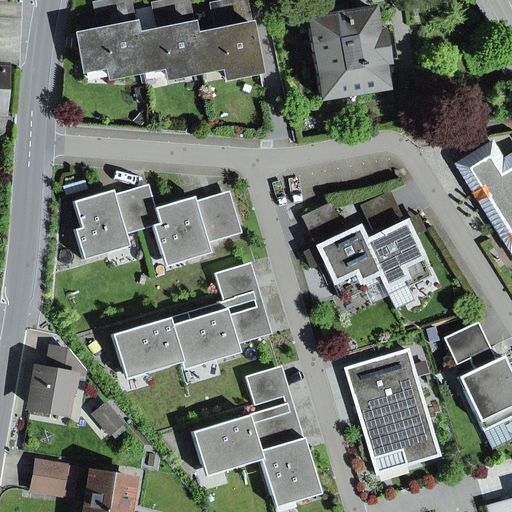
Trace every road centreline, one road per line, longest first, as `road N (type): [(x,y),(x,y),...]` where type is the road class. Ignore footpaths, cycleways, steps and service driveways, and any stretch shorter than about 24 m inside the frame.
road 1 (residential): [(355,511),(250,160)]
road 2 (residential): [(250,160),(394,144),(414,161),(511,316)]
road 3 (tertiary): [(0,415),(30,147)]
road 4 (residential): [(30,147),(250,160)]
road 5 (tertiary): [(30,147),(45,0)]
